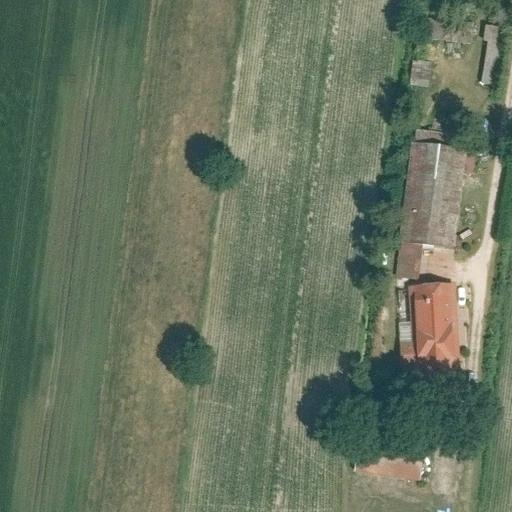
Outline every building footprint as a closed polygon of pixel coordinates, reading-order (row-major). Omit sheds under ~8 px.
[(489,27),(479,83),(494,85),(504,29),(489,27)] [(473,145),(478,118),(433,109),(428,137),(473,145)] [(470,149),(412,142),(399,240),(457,247),(470,149)] [(456,284),(410,286),(414,382),(460,380),(456,284)] [(353,474),(421,481),(424,447),(357,441),(353,474)]
